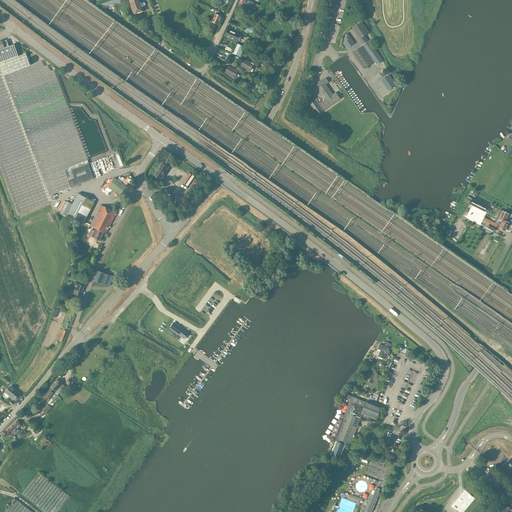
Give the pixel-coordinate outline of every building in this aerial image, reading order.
[(124,0),(126,3),(129,1),(134,14),(135,15),(137,14),(137,13),(140,12),(141,12),(142,12),(142,11),(143,11),(142,7),(144,6),(145,5),(144,3),(143,2),(140,3),(139,0),(132,0),(130,1),(130,0),(124,0)] [(239,2),(238,5),(245,7),(242,12),(247,14),(258,6),(259,8),(260,7),(258,6),(251,2),(250,3),(248,2),(248,1),(247,0),(239,0),(239,2)] [(212,22),(218,25),(221,17),(215,14),(212,22)] [(369,32),(362,22),(351,29),(362,44),(367,40),(364,36),(369,32)] [(243,30),(251,33),(253,28),(246,25),(243,30)] [(234,32),(231,31),(227,29),(224,36),(231,39),(234,32)] [(234,32),(231,39),(232,38),(237,41),(238,38),(239,38),(241,33),(232,29),(231,31),(234,32)] [(347,48),(354,43),(347,33),(344,35),(346,37),(344,39),(345,42),(343,43),(347,48)] [(0,49),(9,47),(6,40),(2,42),(2,41),(0,41),(0,49)] [(382,60),(368,41),(363,45),(372,59),(371,59),(362,46),(352,53),(364,69),(374,62),(376,64),(382,60)] [(232,53),(239,56),(243,47),(236,44),(232,53)] [(71,187),(77,185),(71,170),(89,163),(53,70),(50,72),(47,66),(44,67),(41,61),(30,65),(25,53),(18,56),(14,45),(9,47),(0,49),(0,164),(0,166),(0,165),(0,167),(18,214),(51,201),(54,200),(52,194),(71,187)] [(251,63),(244,59),(240,66),(245,69),(244,70),(249,73),(254,65),(257,67),(259,64),(252,61),(251,63)] [(236,70),(228,66),(225,73),(230,75),(229,76),(234,79),(238,71),(241,73),(242,70),(237,68),(236,70)] [(389,75),(380,81),(387,90),(395,85),(389,75)] [(332,95),(325,85),(328,82),(325,78),(309,89),(313,93),(318,90),(325,100),(320,103),(324,110),(340,99),(335,92),(332,95)] [(317,115),(322,111),(312,97),(307,101),(317,115)] [(160,180),(169,167),(161,162),(153,175),(156,177),(155,177),(156,178),(156,177),(160,180)] [(71,170),(77,185),(94,179),(88,164),(89,164),(89,163),(71,170)] [(120,195),(126,187),(114,178),(108,186),(120,195)] [(60,212),(83,224),(94,202),(77,193),(72,204),(66,201),(60,212)] [(484,212),(486,208),(488,204),(474,198),(472,202),(471,205),(484,212)] [(106,233),(116,212),(101,205),(90,226),(95,228),(105,233),(106,233)] [(484,217),(482,221),(489,224),(487,228),(494,231),(496,227),(504,231),(508,223),(505,221),(508,214),(504,212),(503,211),(500,210),(496,219),(500,220),(498,225),(484,217)] [(101,241),(105,233),(95,228),(94,231),(91,229),(88,235),(101,241)] [(98,271),(94,281),(105,285),(105,284),(109,286),(113,277),(98,271)] [(80,296),(84,287),(75,283),(73,290),(70,288),(69,291),(80,296)] [(170,327),(170,328),(174,332),(184,339),(188,333),(174,323),(170,327)] [(388,348),(379,344),(377,349),(380,350),(378,356),(382,358),(382,359),(386,361),(389,351),(387,351),(388,348)] [(376,374),(376,373),(373,372),(369,382),(367,385),(374,388),(375,385),(376,385),(379,376),(376,374)] [(63,385),(56,379),(49,387),(56,393),(58,395),(62,390),(62,389),(60,387),(63,385)] [(72,387),(76,384),(70,379),(69,380),(67,383),(72,387)] [(14,400),(19,394),(10,386),(4,393),(5,393),(5,392),(10,396),(9,397),(13,401),(14,399),(14,400)] [(42,396),(48,402),(51,398),(54,401),(59,396),(56,393),(49,387),(42,396)] [(339,440),(338,442),(345,445),(346,442),(350,444),(353,437),(354,438),(355,434),(354,434),(356,427),(358,428),(359,426),(358,425),(360,419),(362,414),(362,413),(366,402),(354,397),(352,402),(345,420),(344,423),(345,423),(339,439),(339,440)] [(366,402),(362,413),(362,414),(376,419),(380,408),(366,402)] [(46,403),(41,409),(46,413),(51,407),(46,403)] [(12,437),(14,435),(12,433),(21,424),(17,420),(8,429),(8,430),(6,431),(12,437)] [(47,449),(52,444),(44,437),(37,444),(41,448),(43,445),(47,449)] [(45,511),(57,511),(70,496),(38,472),(22,493),(45,511)] [(374,492),(366,511),(371,511),(377,496),(378,494),(377,493),(379,489),(376,488),(374,492)] [(16,500),(13,498),(11,502),(12,502),(4,511),(32,511),(17,500),(16,500)] [(502,501),(492,511),(507,511),(508,511),(510,508),(509,508),(507,506),(502,501)]
